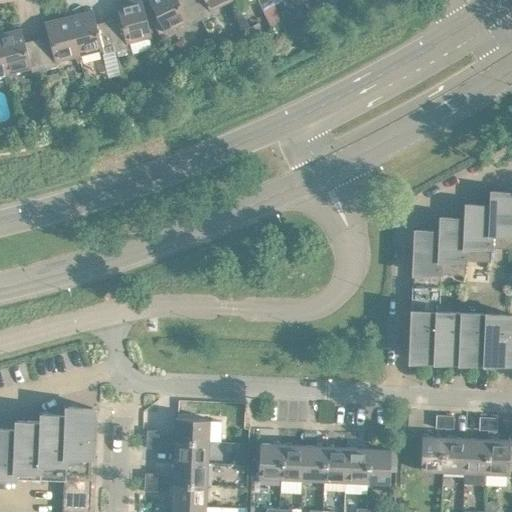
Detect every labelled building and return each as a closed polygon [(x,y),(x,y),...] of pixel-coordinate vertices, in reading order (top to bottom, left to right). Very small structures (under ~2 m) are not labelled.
[(121,23),(110,26),(116,50),(128,47),(127,43),(151,36),(141,0),(129,0),(116,3),(121,23)] [(201,19),(191,0),(183,0),(179,2),(178,0),(149,0),(165,31),(188,20),(190,24),(201,19)] [(191,0),(201,19),(212,14),(210,10),(230,0),(191,0)] [(273,0),(259,0),(264,9),(274,4),(275,3),(273,0)] [(93,9),(69,16),(79,55),(102,49),(104,53),(116,50),(110,26),(98,29),(93,9)] [(287,9),(281,12),(286,22),(292,19),(287,9)] [(50,41),(38,44),(44,68),(57,65),(56,61),(79,55),(69,16),(45,22),(50,41)] [(258,22),(248,28),(254,39),(265,33),(258,22)] [(21,28),(0,33),(0,43),(8,73),(31,67),(32,71),(44,68),(38,44),(26,47),(21,28)] [(58,71),(47,75),(51,86),(62,83),(58,71)] [(492,191),(491,209),(492,209),(490,247),(491,247),(511,248),(511,196),(505,196),(502,192),(492,191)] [(466,204),(466,222),(467,222),(465,260),(466,260),(490,261),(491,247),(490,247),(492,209),(491,209),(481,209),(477,205),(466,204)] [(441,217),(440,235),(441,235),(440,273),(465,274),(466,260),(465,260),(467,222),(466,222),(455,222),(452,217),(441,217)] [(412,284),(412,286),(440,287),(440,273),(441,235),(440,235),(430,235),(426,230),(416,230),(413,284),(412,284)] [(423,355),(435,356),(436,356),(438,311),(439,311),(440,287),(412,286),(412,297),(413,297),(410,359),(421,360),(423,355)] [(448,356),(460,357),(461,357),(463,312),(439,311),(438,311),(436,356),(435,356),(435,360),(445,361),(448,356)] [(473,357),(485,358),(487,313),(463,312),(461,357),(460,357),(460,361),(470,362),(473,357)] [(485,358),(484,362),(495,363),(498,358),(511,359),(511,332),(511,313),(487,313),(485,358)] [(67,419),(65,472),(90,473),(93,412),(79,411),(78,407),(67,406),(66,419),(67,419)] [(40,479),(64,480),(65,472),(67,419),(66,419),(54,418),(52,414),(42,413),(41,426),(42,426),(40,479)] [(436,427),(444,428),(445,415),(436,414),(436,427)] [(445,415),(444,428),(453,428),(454,415),(445,415)] [(479,429),(487,429),(488,417),(479,416),(479,429)] [(175,417),(174,439),(208,441),(209,418),(175,417)] [(488,417),(487,429),(496,430),(497,417),(488,417)] [(15,478),(40,479),(42,426),(41,426),(29,425),(27,421),(17,420),(16,433),(17,433),(15,478)] [(0,476),(15,478),(17,433),(16,433),(4,432),(2,427),(0,427),(0,476)] [(147,430),(146,438),(159,439),(159,430),(147,430)] [(420,470),(443,471),(444,436),(422,435),(420,470)] [(443,471),(464,471),(466,437),(444,436),(443,471)] [(464,471),(486,472),(487,438),(466,437),(464,471)] [(159,439),(146,438),(146,447),(159,447),(159,439)] [(487,438),(486,472),(508,473),(509,463),(510,439),(487,438)] [(174,439),(173,461),(208,462),(208,441),(174,439)] [(258,477),(280,478),(282,444),(259,443),(259,455),(258,477)] [(280,478),(302,479),(303,445),(282,444),(280,478)] [(302,479),(324,480),(325,446),(303,445),(302,479)] [(324,480),(345,481),(347,446),(325,446),(324,480)] [(345,481),(367,482),(368,447),(347,446),(345,481)] [(368,447),(367,482),(389,483),(391,448),(368,447)] [(173,461),(172,483),(207,484),(208,462),(173,461)] [(64,480),(62,511),(88,511),(89,506),(90,506),(91,482),(90,482),(90,473),(65,472),(64,480)] [(145,473),(144,481),(157,482),(158,473),(145,473)] [(157,482),(144,481),(144,490),(157,491),(157,482)] [(172,483),(171,504),(206,506),(207,484),(172,483)] [(487,501),(485,511),(504,511),(495,499),(487,501)]
